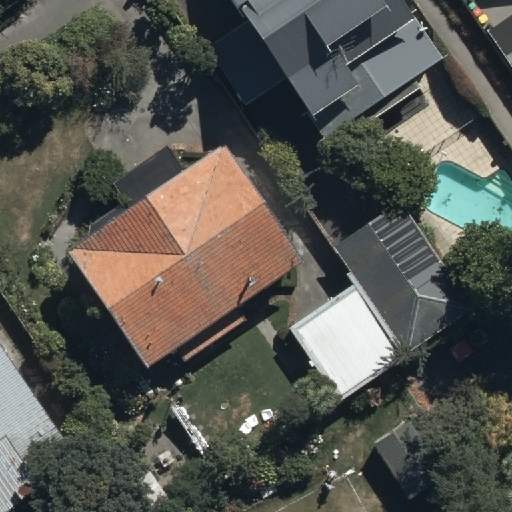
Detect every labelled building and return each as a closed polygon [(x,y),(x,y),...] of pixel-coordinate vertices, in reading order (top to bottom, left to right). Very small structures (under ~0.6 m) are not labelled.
[(363,0),(224,0),(236,19),(200,42),(235,98),(276,73),(315,136),(354,112),(358,118),(414,83),(409,76),(437,59),(420,31),(390,49),(361,1),(363,0)] [(511,5),(481,27),(511,73),(511,5)] [(76,266),(156,383),(309,279),(230,162),(76,266)] [(470,314),(395,201),(327,246),(348,279),(297,312),(302,319),(289,327),(338,401),(470,314)] [(54,511),(92,486),(0,350),(0,511),(54,511)] [(511,363),(474,391),(511,444),(511,363)] [(434,469),(409,424),(375,443),(401,488),(434,469)]
